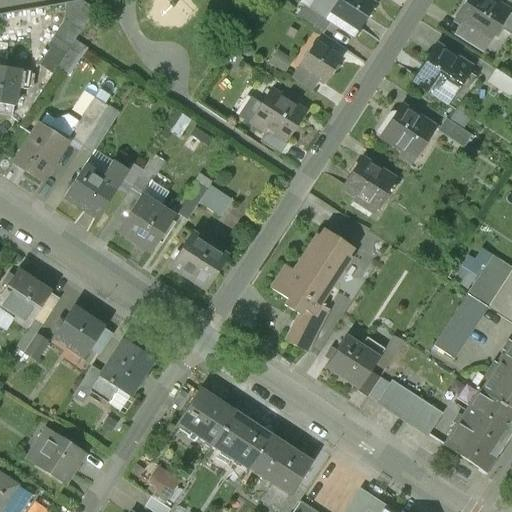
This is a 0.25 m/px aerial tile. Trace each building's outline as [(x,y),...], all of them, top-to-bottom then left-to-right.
[(374,6),(365,0),(338,0),(330,13),(346,23),(347,21),(359,29),(374,6)] [(507,13),(486,0),(466,0),(465,3),(463,2),(452,18),(480,36),(488,41),(507,13)] [(480,36),(461,23),(454,33),(473,46),(480,36)] [(68,24),(56,43),(54,42),(39,65),(52,73),(80,31),(68,24)] [(314,43),(299,67),(323,83),(339,59),(314,43)] [(470,69),(435,46),(413,80),(429,91),(432,87),(450,99),(470,69)] [(511,73),(501,67),(492,81),(511,92),(511,73)] [(27,74),(0,71),(0,104),(13,106),(15,88),(25,89),(27,74)] [(305,113),(271,91),(261,107),(251,101),(240,116),(266,133),(267,131),(268,130),(286,142),(305,113)] [(400,106),(389,122),(386,119),(377,132),(381,134),(380,136),(414,157),(433,128),(400,106)] [(49,136),(37,128),(16,159),(29,167),(25,172),(40,182),(66,143),(51,133),(49,136)] [(287,145),(267,131),(266,133),(260,141),(281,155),(287,145)] [(152,155),(130,190),(140,196),(142,197),(151,182),(164,163),(152,155)] [(360,158),(341,187),(374,209),(393,180),(360,158)] [(83,166),(63,198),(95,219),(116,188),(83,166)] [(140,196),(116,232),(149,254),(173,217),(159,208),(168,193),(151,182),(142,197),(140,196)] [(318,236),(295,272),(286,267),(271,289),(288,300),(284,306),(299,315),(302,310),(312,316),(319,305),(327,293),(325,292),(349,256),(347,255),(351,248),(324,230),(320,237),(318,236)] [(226,257),(193,236),(172,268),(204,290),(226,257)] [(490,255),(465,295),(486,308),(511,269),(490,255)] [(462,265),(450,282),(463,291),(475,274),(462,265)] [(48,292),(16,271),(0,294),(0,305),(15,315),(12,318),(25,327),(48,292)] [(486,308),(465,295),(430,347),(451,361),(486,308)] [(306,321),(297,338),(289,334),(285,342),(306,352),(327,309),(319,305),(312,316),(302,310),(299,315),(298,317),(306,321)] [(71,309),(52,338),(83,358),(88,349),(102,328),(71,309)] [(102,328),(88,349),(98,355),(111,335),(102,328)] [(36,335),(23,354),(36,362),(48,343),(36,335)] [(360,346),(345,336),(325,366),(358,388),(384,349),(366,337),(360,346)] [(101,373),(90,391),(91,392),(107,402),(116,388),(129,396),(152,361),(122,341),(101,373)] [(511,341),(479,392),(511,413),(511,341)] [(91,366),(71,397),(83,404),(91,392),(90,391),(101,373),(91,366)] [(441,413),(393,381),(378,402),(427,435),(441,413)] [(232,413),(198,391),(177,423),(211,445),(232,413)] [(511,413),(479,392),(478,391),(443,445),(484,473),(511,430),(511,413)] [(232,413),(211,445),(248,469),(269,437),(232,413)] [(53,433),(45,429),(38,439),(46,444),(53,433)] [(83,453),(53,433),(46,444),(33,464),(63,484),(83,453)] [(278,511),(310,464),(269,437),(248,469),(272,485),(261,502),(276,511),(278,511)] [(174,497),(186,479),(162,464),(150,482),(174,497)] [(20,511),(31,495),(0,474),(0,511),(20,511)] [(386,511),(362,496),(351,511),(386,511)] [(167,511),(169,510),(150,497),(143,507),(150,511),(167,511)] [(322,511),(303,501),(296,511),(322,511)]
